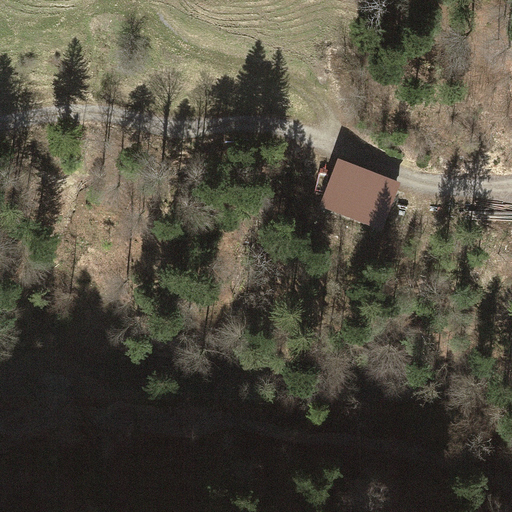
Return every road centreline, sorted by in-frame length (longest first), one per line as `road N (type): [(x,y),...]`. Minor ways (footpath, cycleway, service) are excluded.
road 1 (track): [(0,127),(44,119),(279,132),(387,180),(473,194),(511,191)]
road 2 (track): [(321,150),(333,118),(314,90),(207,56),(123,9),(0,20)]
